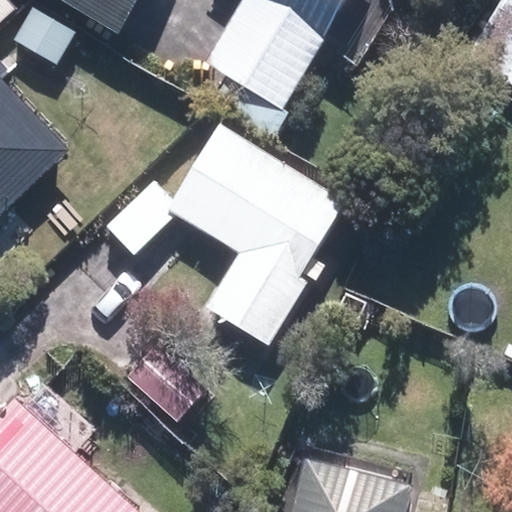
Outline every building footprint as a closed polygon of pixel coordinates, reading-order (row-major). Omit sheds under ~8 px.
[(49,0),(110,37),(132,0),(49,0)] [(342,0),(242,0),(204,65),(277,109),(342,0)] [(511,0),(485,0),(452,55),(511,92),(511,0)] [(0,211),(62,152),(0,86),(0,211)] [(216,130),(166,205),(150,188),(103,230),(129,258),(172,218),(234,259),(204,305),(262,343),(298,290),(288,284),(337,210),(216,130)] [(135,311),(90,363),(168,431),(214,378),(135,311)] [(123,511),(14,407),(0,421),(0,511),(123,511)] [(213,460),(180,434),(151,470),(184,496),(213,460)] [(398,511),(403,494),(301,468),(290,511),(398,511)]
